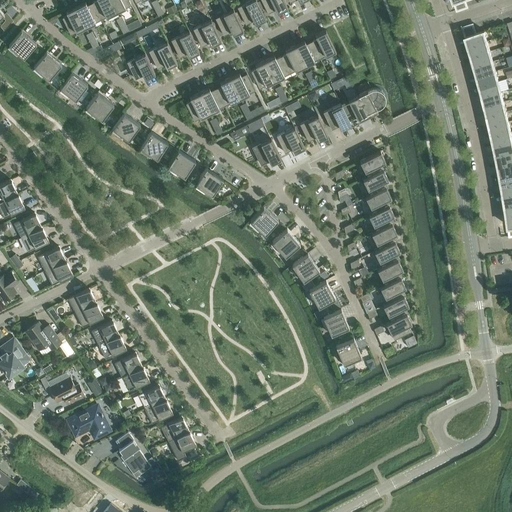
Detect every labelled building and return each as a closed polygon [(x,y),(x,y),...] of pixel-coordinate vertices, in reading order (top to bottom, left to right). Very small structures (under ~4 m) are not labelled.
[(97,0),(92,2),(101,19),(116,12),(110,0),(97,0)] [(110,0),(116,12),(126,7),(131,4),(129,0),(110,0)] [(155,0),(151,2),(155,9),(160,6),(157,0),(155,0)] [(201,0),(194,3),(197,9),(203,5),(201,0)] [(266,18),(256,0),(250,0),(245,3),(237,7),(246,24),(254,20),(255,23),(266,18)] [(288,7),(283,0),(261,0),(268,13),(276,9),(277,12),(288,7)] [(454,0),(454,1),(457,9),(457,10),(467,7),(467,6),(464,0),(454,0)] [(85,2),(76,7),(86,27),(101,19),(92,2),(87,5),(86,3),(85,2)] [(160,6),(155,9),(158,16),(164,13),(160,6)] [(86,27),(76,7),(66,11),(67,12),(68,14),(62,17),(71,34),(76,32),(86,27)] [(243,29),(233,9),(223,14),(215,18),(224,35),(232,31),(233,34),(243,29)] [(116,19),(120,27),(125,24),(122,17),(116,19)] [(221,40),(211,20),(201,25),(193,29),(202,46),(209,42),(211,45),(221,40)] [(156,21),(136,31),(138,37),(159,26),(156,21)] [(125,24),(120,27),(123,34),(129,31),(125,24)] [(466,37),(469,46),(469,47),(487,41),(485,31),(484,31),(476,33),(473,25),(473,24),(463,27),(463,28),(464,28),(466,36),(466,37)] [(9,44),(23,57),(24,58),(37,43),(21,30),(9,44)] [(317,38),(311,41),(320,58),(336,50),(326,30),(315,35),(316,36),(317,38)] [(199,51),(189,31),(179,36),(171,40),(179,57),(187,53),(189,56),(199,51)] [(86,34),(89,42),(95,39),(92,32),(86,34)] [(134,32),(121,39),(124,45),(137,38),(134,32)] [(95,39),(89,42),(93,49),(96,47),(99,46),(95,39)] [(304,40),(295,45),(305,66),(320,58),(311,41),(306,44),(305,41),(304,40)] [(487,41),(469,47),(472,56),(490,51),(487,41)] [(177,62),(167,42),(157,47),(149,51),(157,68),(165,64),(167,67),(177,62)] [(287,53),(281,56),(290,73),(305,66),(295,45),(285,50),(286,51),(287,53)] [(34,66),(48,78),(49,79),(62,64),(46,51),(34,66)] [(490,51),(472,56),(472,57),(475,66),(493,61),(490,51)] [(155,73),(145,53),(135,58),(127,62),(135,79),(143,75),(145,78),(155,73)] [(274,55),(265,60),(275,81),(290,73),(281,56),(276,59),(275,56),(274,55)] [(275,81),(265,60),(255,65),(256,66),(257,68),(251,71),(259,88),(265,85),(275,81)] [(493,61),(475,66),(478,76),(477,76),(496,71),(493,61)] [(332,69),(327,72),(330,79),(336,76),(332,69)] [(305,73),(309,80),(314,78),(311,70),(305,73)] [(496,71),(477,76),(478,76),(480,85),(480,86),(499,81),(496,71)] [(60,87),(75,98),(76,99),(88,84),(72,72),(60,87)] [(239,73),(230,78),(240,98),(249,93),(255,90),(247,73),(241,76),(240,74),(239,73)] [(222,85),(216,88),(225,105),(240,98),(230,78),(220,82),(221,83),(222,85)] [(314,78),(309,80),(312,88),(318,85),(314,78)] [(98,79),(94,85),(99,89),(103,83),(98,79)] [(339,79),(331,84),(334,90),(342,86),(339,79)] [(499,81),(480,86),(481,86),(483,95),(483,96),(502,91),(499,81)] [(275,88),(279,95),(284,93),(281,85),(275,88)] [(209,88),(200,92),(210,113),(225,105),(216,88),(211,91),(210,89),(209,88)] [(367,90),(358,95),(368,115),(378,111),(376,107),(379,106),(381,105),(382,103),(384,100),(385,98),(385,96),(384,95),(384,93),(383,91),(381,90),(380,89),(378,88),(376,88),(375,88),(373,88),(371,88),(367,90)] [(316,91),(309,95),(312,101),(316,99),(317,95),(316,91)] [(502,91),(483,96),(486,105),(485,105),(485,106),(504,101),(502,91)] [(86,107),(101,119),(102,119),(114,104),(98,92),(86,107)] [(210,113),(200,92),(190,97),(190,98),(191,98),(192,100),(186,103),(194,120),(200,118),(210,113)] [(284,93),(279,95),(282,103),(288,100),(284,93)] [(341,103),(349,121),(350,120),(357,117),(358,119),(358,120),(368,115),(358,95),(348,100),(341,103)] [(504,101),(485,106),(486,106),(488,115),(488,116),(506,111),(504,101)] [(240,106),(244,113),(249,110),(246,103),(240,106)] [(349,121),(341,103),(331,108),(323,112),(332,129),(339,125),(341,129),(351,124),(351,123),(350,120),(349,121)] [(292,104),(285,107),(288,113),(294,110),(292,104)] [(249,110),(244,113),(247,120),(253,117),(249,110)] [(506,111),(488,116),(490,125),(490,126),(509,121),(506,111)] [(113,128),(114,129),(129,139),(140,124),(124,112),(113,128)] [(268,114),(261,117),(263,123),(271,119),(268,114)] [(328,135),(318,115),(308,120),(300,124),(308,141),(316,137),(318,140),(328,135)] [(210,121),(213,128),(219,125),(216,118),(210,121)] [(148,119),(144,124),(150,128),(154,123),(148,119)] [(509,121),(490,126),(493,135),(492,135),(511,131),(509,121)] [(247,124),(230,133),(234,140),(250,132),(247,124)] [(219,125),(213,128),(217,135),(223,132),(219,125)] [(304,147),(294,126),(284,131),(284,132),(276,135),(285,152),(293,149),(294,152),(304,147)] [(141,147),(156,157),(157,158),(168,142),(151,131),(141,147)] [(511,135),(511,131),(492,135),(492,136),(493,136),(495,145),(494,145),(511,141),(511,135)] [(281,158),(271,138),(261,143),(253,147),(261,164),(269,160),(271,163),(281,158)] [(511,141),(494,145),(494,146),(495,146),(497,155),(496,155),(511,152),(511,141)] [(168,142),(165,148),(170,151),(174,146),(168,142)] [(168,165),(184,176),(185,176),(195,160),(179,149),(168,165)] [(380,151),(360,161),(368,176),(368,177),(383,169),(384,170),(385,169),(385,168),(382,162),(384,161),(385,161),(380,151)] [(28,155),(28,156),(32,160),(37,157),(33,152),(28,155)] [(511,152),(496,155),(496,156),(497,156),(499,165),(498,165),(498,166),(511,162),(511,152)] [(511,162),(498,166),(499,166),(501,175),(500,175),(500,176),(511,173),(511,162)] [(196,184),(211,194),(212,195),(223,178),(206,167),(196,184)] [(368,177),(368,176),(363,179),(370,194),(371,195),(386,187),(387,188),(388,187),(388,186),(385,180),(387,179),(388,179),(384,170),(383,169),(368,177)] [(335,173),(336,180),(345,175),(342,170),(335,173)] [(511,173),(500,176),(501,176),(502,185),(502,186),(511,183),(511,173)] [(11,179),(0,184),(0,202),(18,194),(11,179)] [(511,183),(502,186),(503,186),(504,195),(504,196),(511,194),(511,183)] [(371,195),(370,194),(366,197),(373,212),(374,213),(389,205),(390,206),(391,205),(391,204),(388,198),(390,197),(391,197),(387,188),(386,187),(371,195)] [(338,191),(339,198),(348,193),(345,188),(338,191)] [(18,194),(0,202),(0,210),(4,218),(25,208),(18,194)] [(374,213),(373,212),(369,215),(376,230),(377,231),(392,223),(392,224),(394,223),(394,222),(391,216),(393,215),(394,215),(390,206),(389,205),(374,213)] [(250,220),(264,233),(265,234),(278,220),(263,206),(250,220)] [(341,209),(342,216),(351,211),(348,206),(341,209)] [(14,223),(21,237),(42,227),(35,212),(14,223)] [(280,220),(276,225),(282,231),(286,226),(280,220)] [(344,227),(345,233),(354,229),(351,223),(344,227)] [(377,231),(376,230),(371,233),(379,248),(380,249),(395,241),(395,242),(397,241),(397,240),(396,240),(394,234),(396,233),(397,233),(392,224),(392,223),(377,231)] [(42,227),(21,237),(28,251),(49,241),(42,227)] [(272,241),(284,255),(285,256),(300,243),(287,228),(272,241)] [(347,245),(348,251),(357,247),(354,241),(347,245)] [(380,249),(379,248),(374,251),(382,266),(382,267),(398,259),(398,260),(400,259),(399,258),(396,252),(399,251),(400,251),(395,242),(395,241),(380,249)] [(38,256),(45,270),(66,260),(59,246),(38,256)] [(15,253),(10,257),(15,264),(21,260),(15,253)] [(308,253),(292,264),(299,275),(301,274),(304,278),(303,279),(303,281),(319,269),(308,253)] [(350,263),(351,269),(360,265),(357,259),(350,263)] [(382,267),(382,266),(377,269),(385,284),(385,285),(401,277),(401,278),(403,277),(402,276),(399,270),(402,269),(403,269),(398,260),(398,259),(382,267)] [(66,260),(45,270),(52,285),(73,274),(66,260)] [(325,270),(320,274),(323,279),(328,275),(325,270)] [(4,274),(0,277),(0,294),(4,300),(16,291),(13,286),(18,282),(11,272),(5,276),(4,274)] [(353,281),(356,286),(363,283),(360,277),(353,281)] [(385,285),(385,284),(380,287),(388,302),(388,303),(404,295),(404,296),(406,295),(405,294),(402,288),(405,287),(406,287),(401,278),(401,277),(385,285)] [(309,289),(318,305),(318,307),(335,297),(326,280),(309,289)] [(36,283),(30,287),(35,293),(40,290),(36,283)] [(89,288),(68,298),(75,312),(96,302),(89,288)] [(360,297),(363,302),(370,299),(367,293),(360,297)] [(388,303),(388,302),(383,305),(391,320),(391,321),(407,313),(407,314),(409,313),(408,312),(405,306),(408,305),(409,305),(404,296),(404,295),(388,303)] [(96,302),(75,312),(83,327),(103,317),(96,302)] [(53,307),(48,310),(52,315),(57,312),(53,307)] [(323,316),(331,333),(331,334),(349,327),(341,308),(323,316)] [(367,313),(370,318),(377,315),(374,309),(367,313)] [(391,321),(391,320),(386,323),(391,333),(394,339),(411,331),(408,324),(410,323),(411,323),(407,314),(407,313),(391,321)] [(91,330),(99,345),(119,334),(112,320),(91,330)] [(49,324),(44,329),(39,322),(22,334),(23,334),(26,332),(39,349),(47,344),(51,349),(62,342),(49,324)] [(374,329),(376,334),(384,331),(381,325),(374,329)] [(119,334),(99,345),(106,359),(127,349),(119,334)] [(336,345),(343,362),(344,364),(345,363),(347,367),(355,364),(353,360),(361,356),(354,338),(336,345)] [(1,348),(2,348),(5,353),(0,356),(0,370),(1,373),(4,370),(5,371),(5,370),(9,376),(23,366),(19,361),(26,356),(14,339),(1,348)] [(115,362),(122,377),(143,366),(136,352),(115,362)] [(371,358),(366,360),(369,369),(375,367),(371,358)] [(94,360),(88,363),(91,369),(97,365),(94,360)] [(143,366),(122,377),(129,391),(150,381),(143,366)] [(41,367),(35,370),(39,376),(45,373),(41,367)] [(45,376),(41,378),(46,389),(50,387),(51,386),(48,381),(45,376)] [(57,401),(64,398),(67,404),(84,395),(79,384),(74,386),(70,377),(51,386),(50,387),(57,401)] [(105,377),(100,380),(103,386),(108,383),(105,377)] [(95,378),(88,382),(96,395),(103,391),(95,378)] [(138,394),(145,409),(166,398),(159,384),(138,394)] [(166,398),(145,409),(152,423),(173,413),(166,398)] [(90,409),(68,419),(76,434),(87,429),(88,428),(91,429),(91,430),(95,437),(110,430),(102,415),(103,415),(102,413),(101,413),(101,412),(101,410),(100,406),(95,405),(91,406),(90,408),(90,409)] [(128,409),(123,412),(125,417),(131,414),(128,409)] [(161,426),(168,441),(189,430),(182,416),(161,426)] [(141,425),(135,428),(138,434),(144,431),(141,425)] [(189,430),(168,441),(178,461),(186,456),(184,451),(196,445),(189,430)] [(138,469),(141,473),(151,466),(137,447),(138,446),(133,440),(134,439),(128,431),(117,439),(122,447),(119,449),(124,456),(122,457),(133,473),(138,469)] [(0,470),(0,490),(9,478),(0,470)] [(21,479),(17,484),(27,492),(31,486),(21,479)] [(33,489),(29,493),(39,501),(42,496),(33,489)] [(121,511),(110,503),(103,511),(121,511)]
